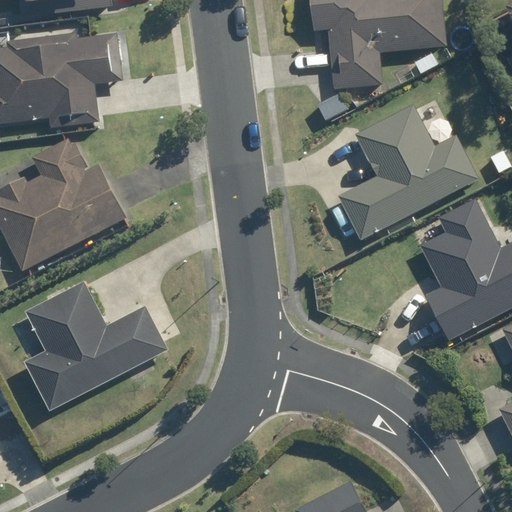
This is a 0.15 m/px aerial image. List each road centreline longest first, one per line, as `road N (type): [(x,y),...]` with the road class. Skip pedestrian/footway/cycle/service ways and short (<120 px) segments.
road 1 (residential): [(256,359),(221,0)]
road 2 (residential): [(465,511),(428,445),(389,404),(256,359)]
road 3 (residential): [(256,359),(210,436),(181,460),(80,511)]
